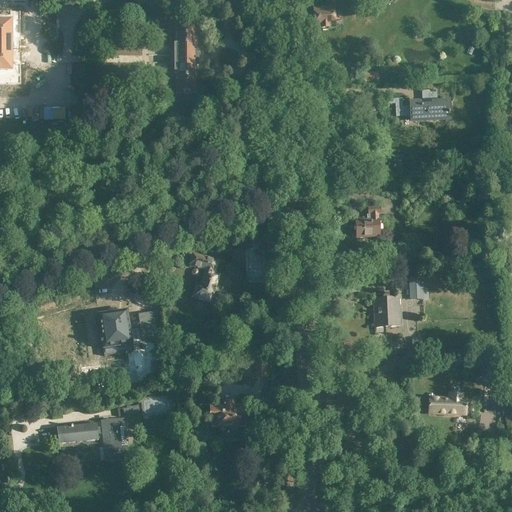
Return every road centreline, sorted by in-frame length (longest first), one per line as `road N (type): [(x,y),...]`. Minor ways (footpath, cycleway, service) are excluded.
road 1 (residential): [(295,205),(0,300)]
road 2 (unclassified): [(312,511),(295,205)]
road 3 (unclassified): [(295,205),(285,0)]
road 4 (tertiary): [(372,511),(511,486)]
